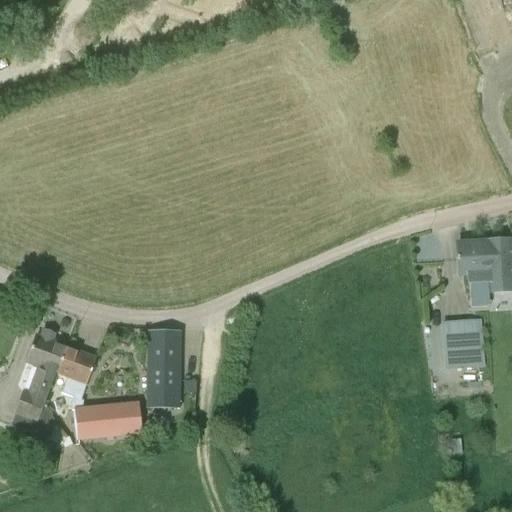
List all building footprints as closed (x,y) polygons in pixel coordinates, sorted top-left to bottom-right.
[(511,258),(510,259),(509,241),(486,242),(486,243),(455,245),(457,274),(466,274),(467,285),(489,284),(489,294),(511,292),(511,290),(511,271),(511,270),(511,258)] [(457,325),(457,322),(441,324),(445,368),(461,366),(460,365),(457,325)] [(460,365),(483,364),(481,344),(479,344),(477,323),(457,325),(460,365)] [(51,416),(43,405),(55,375),(65,348),(52,343),(55,335),(43,331),(40,339),(35,337),(25,364),(37,368),(28,393),(23,391),(14,414),(10,427),(49,441),(53,428),(47,426),(51,416)] [(147,346),(146,407),(179,407),(180,346),(147,346)] [(96,359),(65,348),(55,375),(66,379),(61,394),(72,398),(68,409),(72,410),(81,409),(83,401),(80,400),(96,359)] [(184,382),(184,394),(196,394),(196,382),(184,382)] [(72,410),(75,441),(138,435),(136,404),(81,409),(72,410)] [(72,446),(68,437),(65,439),(63,447),(64,449),(72,446)] [(11,467),(6,480),(18,485),(23,471),(11,467)]
